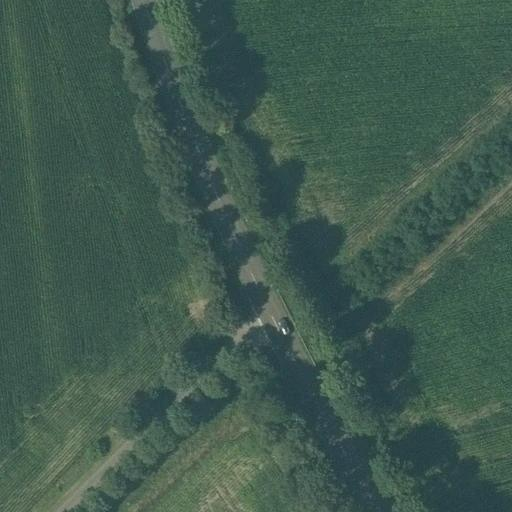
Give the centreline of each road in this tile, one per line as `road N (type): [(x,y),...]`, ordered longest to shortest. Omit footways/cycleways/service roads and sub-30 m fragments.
road 1 (tertiary): [(144,0),(273,320)]
road 2 (unclassified): [(64,511),(237,343),(273,320)]
road 3 (tertiary): [(273,320),(380,511)]
